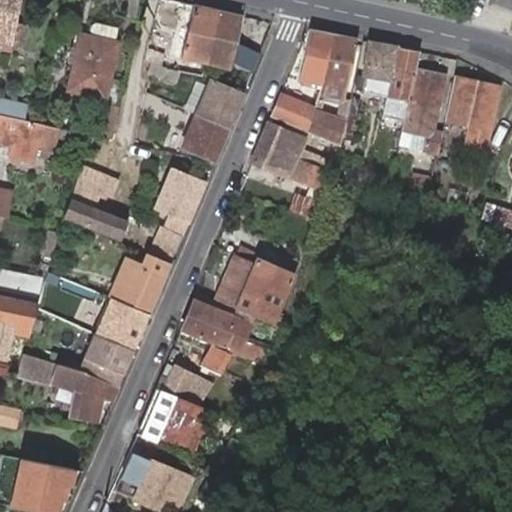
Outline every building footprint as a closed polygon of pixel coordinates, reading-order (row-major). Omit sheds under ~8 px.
[(0,0),(0,46),(15,50),(17,45),(29,47),(34,26),(22,23),(27,0),(0,0)] [(238,50),(247,16),(200,5),(188,56),(234,67),(238,50)] [(79,61),(73,87),(108,95),(121,42),(119,41),(122,26),(99,21),(94,24),(92,35),(85,33),(82,47),(79,58),(79,61)] [(340,35),(314,30),(304,80),(329,86),(340,35)] [(349,100),(362,39),(340,35),(329,86),(327,95),(349,100)] [(423,51),(375,42),(368,72),(394,78),(390,95),(412,100),(420,67),(423,51)] [(79,58),(82,47),(73,46),(71,59),(79,61),(79,58)] [(264,56),(238,50),(234,67),(257,73),(264,56)] [(451,73),(420,67),(412,100),(408,117),(406,128),(403,144),(442,152),(447,130),(438,128),(451,73)] [(459,76),(447,130),(459,133),(461,124),(483,128),(472,182),(483,185),(505,86),(459,76)] [(219,163),(249,92),(217,79),(185,150),(219,163)] [(0,97),(0,113),(25,118),(29,103),(0,97)] [(277,117),(313,131),(319,114),(320,111),(285,97),(277,117)] [(116,139),(122,113),(105,109),(98,135),(116,139)] [(0,113),(0,132),(6,134),(5,141),(15,144),(13,155),(35,160),(38,145),(55,149),(60,126),(48,123),(38,121),(25,118),(0,113)] [(313,131),(345,144),(346,138),(350,121),(319,114),(313,131)] [(330,191),(333,184),(339,161),(309,149),(312,141),(274,125),(252,176),(277,186),(284,172),(330,191)] [(120,177),(84,165),(75,191),(101,200),(103,195),(113,198),(120,177)] [(177,264),(210,183),(177,169),(159,211),(174,216),(168,232),(177,236),(166,260),(177,264)] [(428,198),(427,204),(431,205),(435,185),(427,183),(423,196),(428,198)] [(0,214),(5,216),(11,191),(0,188),(0,214)] [(297,210),(321,218),(328,197),(324,195),(321,202),(303,194),(297,210)] [(76,200),(69,217),(124,239),(131,221),(76,200)] [(511,208),(492,201),(486,216),(511,225),(511,208)] [(137,236),(154,242),(161,225),(144,218),(137,236)] [(47,249),(52,251),(56,235),(51,233),(47,249)] [(260,319),(287,329),(289,319),(280,316),(304,260),(300,257),(292,273),(263,260),(266,254),(246,246),(242,254),(262,262),(260,266),(245,302),(242,311),(260,319)] [(156,314),(177,264),(166,260),(153,254),(148,267),(130,258),(123,275),(131,278),(121,300),(156,314)] [(221,302),(242,311),(245,302),(260,266),(240,258),(221,302)] [(0,282),(36,290),(40,276),(0,267),(0,282)] [(131,278),(123,275),(114,296),(121,300),(131,278)] [(210,289),(205,287),(202,294),(207,296),(210,289)] [(18,331),(36,335),(43,309),(47,298),(4,288),(2,296),(0,296),(0,355),(12,358),(18,331)] [(99,334),(140,352),(154,318),(115,301),(99,334)] [(248,340),(254,325),(198,302),(186,331),(217,343),(215,348),(235,356),(272,371),(278,353),(248,340)] [(140,352),(99,334),(84,370),(89,372),(124,387),(140,352)] [(235,356),(215,348),(205,365),(224,375),(235,356)] [(27,367),(25,376),(81,392),(75,416),(106,423),(111,400),(119,401),(124,387),(89,372),(31,355),(27,367)] [(162,390),(193,401),(204,375),(180,367),(175,380),(167,377),(162,390)] [(204,375),(193,401),(204,406),(214,379),(204,375)] [(194,453),(211,408),(204,406),(193,401),(162,390),(147,424),(162,430),(158,440),(194,453)] [(0,424),(18,428),(22,409),(0,404),(0,424)] [(239,470),(242,463),(252,429),(235,423),(222,463),(239,470)] [(147,424),(143,434),(158,440),(162,430),(147,424)] [(181,511),(198,480),(134,453),(118,491),(167,511),(181,511)] [(76,471),(27,460),(22,489),(27,490),(23,509),(42,511),(60,511),(66,486),(72,487),(76,471)] [(222,463),(208,498),(226,505),(239,470),(222,463)]
